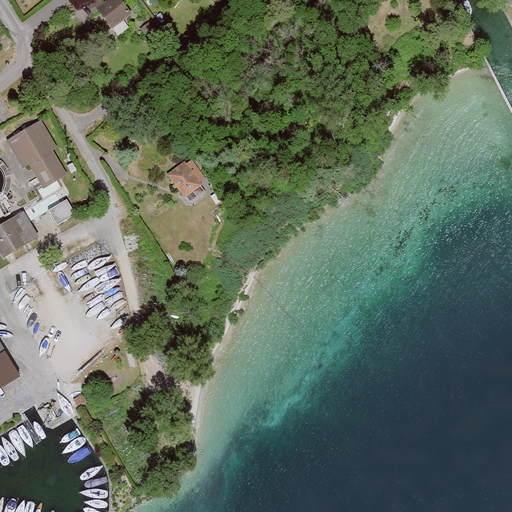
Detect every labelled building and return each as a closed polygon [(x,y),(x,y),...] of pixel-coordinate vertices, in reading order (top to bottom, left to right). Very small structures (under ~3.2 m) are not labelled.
[(101,0),(99,0),(92,6),(112,29),(131,14),(119,0),(113,0),(106,6),(101,0)] [(41,123),(9,142),(25,170),(32,166),(45,188),(65,176),(51,151),(55,148),(41,123)] [(187,162),(169,176),(186,198),(204,184),(187,162)] [(67,203),(52,212),(60,226),(75,217),(67,203)] [(26,213),(0,229),(0,249),(6,259),(41,238),(26,213)] [(0,340),(0,393),(24,379),(0,340)]
